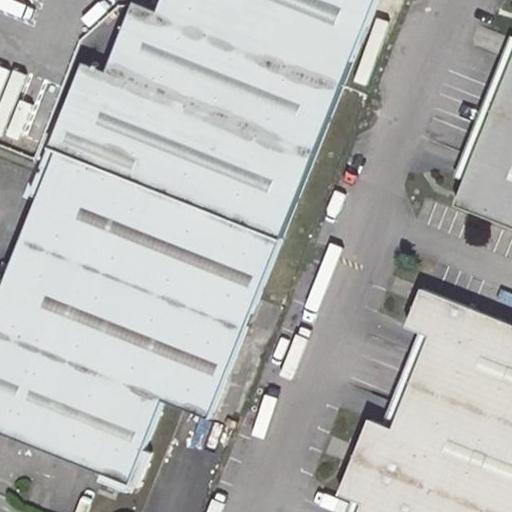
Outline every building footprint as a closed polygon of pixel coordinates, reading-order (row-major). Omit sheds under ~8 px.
[(88,62),(45,169),(275,262),(379,0),(165,0),(161,11),(138,2),(111,70),(88,62)] [(511,73),(460,205),(511,225),(511,73)] [(275,262),(45,169),(35,194),(41,197),(7,281),(1,279),(0,282),(0,429),(106,473),(104,478),(136,491),(152,453),(147,450),(167,400),(213,418),(275,262)] [(511,511),(511,323),(426,289),(410,327),(422,331),(433,336),(396,429),(385,424),(374,419),(343,494),(356,499),(367,504),(363,511),(511,511)] [(422,331),(385,424),(396,429),(433,336),(422,331)] [(350,511),(363,511),(367,504),(356,499),(350,511)]
